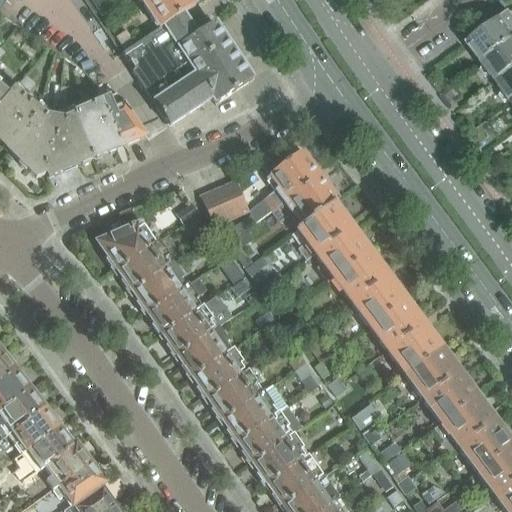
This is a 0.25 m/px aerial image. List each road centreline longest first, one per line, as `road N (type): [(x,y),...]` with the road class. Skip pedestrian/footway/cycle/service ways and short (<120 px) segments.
road 1 (residential): [(0,242),(314,109),(338,91)]
road 2 (residential): [(198,511),(0,242)]
road 3 (secondary): [(338,91),(511,326)]
road 4 (secondary): [(511,267),(370,75)]
road 5 (residential): [(370,75),(477,0)]
